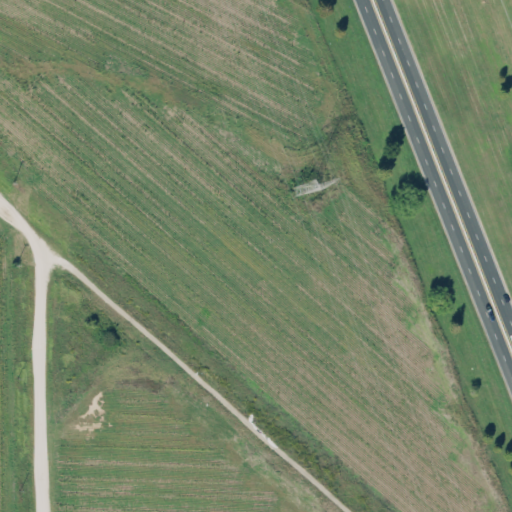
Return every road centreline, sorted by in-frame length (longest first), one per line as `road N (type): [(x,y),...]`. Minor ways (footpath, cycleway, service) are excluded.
road 1 (motorway): [(364,0),(511,372)]
road 2 (motorway): [(511,320),(385,0)]
